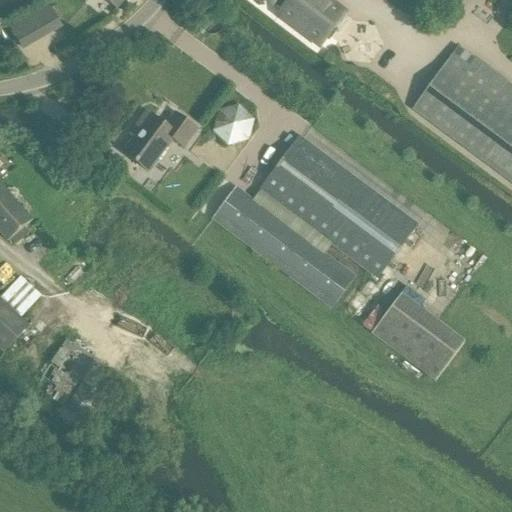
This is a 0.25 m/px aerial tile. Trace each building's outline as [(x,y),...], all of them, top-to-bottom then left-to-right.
[(101,0),(116,12),(126,0),(101,0)] [(267,0),(282,11),(279,15),(321,46),(344,14),(324,0),(267,0)] [(49,7),(6,30),(20,53),(63,31),(49,7)] [(470,67),(452,54),(423,94),(413,110),(511,184),(511,88),(475,60),(470,67)] [(228,147),(248,142),(254,122),(237,106),(218,112),(213,132),(228,147)] [(166,128),(147,114),(129,137),(133,141),(122,154),(147,173),(172,140),(183,148),(196,130),(176,115),(166,128)] [(378,280),(416,227),(299,139),(259,192),(378,280)] [(0,233),(7,242),(31,220),(0,184),(0,233)] [(331,310),(355,278),(236,189),(212,221),(331,310)] [(19,278),(0,298),(0,300),(15,314),(20,319),(40,297),(19,278)] [(435,383),(464,344),(400,296),(371,335),(435,383)] [(0,347),(4,352),(28,326),(20,319),(15,314),(0,300),(0,347)] [(105,394),(81,379),(94,360),(66,342),(35,391),(62,407),(76,387),(80,389),(68,408),(89,421),(105,394)]
